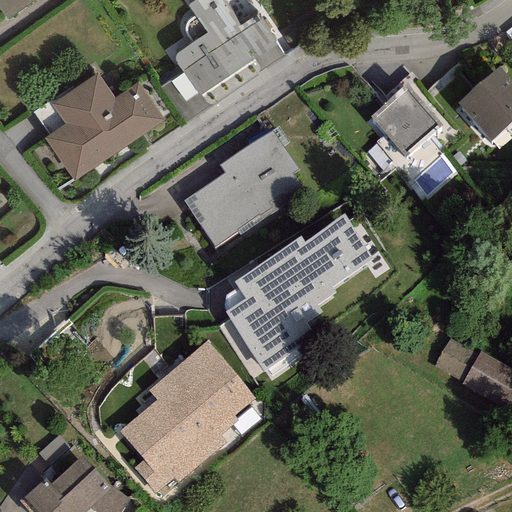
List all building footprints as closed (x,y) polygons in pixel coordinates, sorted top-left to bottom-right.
[(0,0),(0,11),(6,20),(33,0),(0,0)] [(176,66),(199,96),(276,45),(274,43),(276,40),(275,37),(273,34),(271,33),(269,32),(269,28),(258,13),(240,26),(224,0),(194,0),(186,5),(194,17),(190,19),(187,21),(186,23),(185,26),(184,29),(185,32),(186,35),(188,40),(191,43),(178,53),(176,55),(174,58),(174,62),(176,66)] [(511,122),(511,82),(498,67),(457,103),(490,141),(511,122)] [(96,73),(51,105),(64,124),(44,139),(75,182),(164,119),(138,84),(116,100),(96,73)] [(442,125),(407,84),(369,116),(405,157),(442,125)] [(219,165),(224,173),(182,201),(214,248),(238,232),(240,236),(278,210),(274,206),(301,188),(292,174),(297,170),(271,130),(219,165)] [(244,299),(224,312),(263,372),(314,338),(304,324),(321,312),(317,306),(335,294),(330,287),(372,259),(343,216),(304,242),(301,237),(233,282),(244,299)] [(254,398),(207,341),(146,391),(154,400),(116,431),(141,461),(132,468),(154,495),(174,479),(177,483),(225,443),(219,435),(236,421),(232,416),(254,398)] [(478,357),(450,342),(435,368),(463,384),(462,387),(511,414),(511,371),(480,354),(478,357)] [(49,467),(70,448),(58,435),(37,454),(49,467)] [(120,511),(129,501),(81,456),(44,487),(40,483),(23,498),(35,511),(85,511),(89,509),(93,511),(120,511)]
